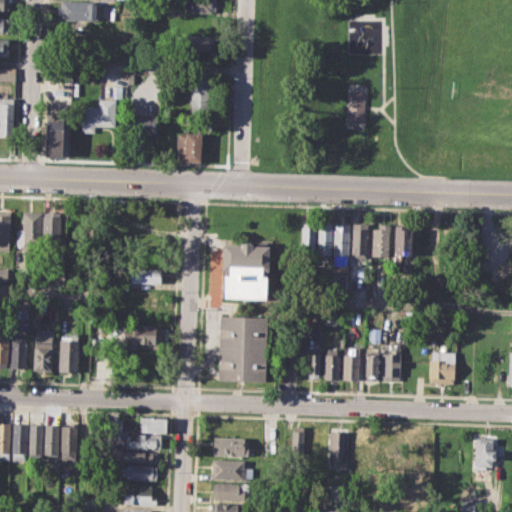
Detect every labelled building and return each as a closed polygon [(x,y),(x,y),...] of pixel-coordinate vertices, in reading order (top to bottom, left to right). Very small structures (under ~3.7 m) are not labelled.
[(0,0),(8,0),(8,11),(0,10),(0,0)] [(59,0),(98,2),(98,20),(58,19),(59,0)] [(185,0),(215,0),(215,13),(185,12),(185,0)] [(0,15),(8,16),(7,33),(0,32),(0,15)] [(187,33),(217,34),(217,49),(187,48),(187,33)] [(0,67),(15,68),(14,80),(0,79),(0,67)] [(192,78),(211,78),(210,114),(191,113),(192,78)] [(113,85),(122,86),(121,97),(112,96),(113,85)] [(365,92),(348,91),(347,120),(364,121),(365,92)] [(0,97),(13,97),(13,136),(0,136),(0,97)] [(98,99),(115,99),(115,125),(94,124),(93,132),(80,132),(81,106),(98,107),(98,99)] [(131,115),(156,115),(156,133),(131,132),(131,115)] [(45,119),(62,119),(62,155),(44,155),(45,119)] [(177,131),(200,132),(199,160),(176,160),(177,131)] [(0,210),(10,211),(9,236),(5,236),(5,241),(0,241),(0,210)] [(23,211),(40,212),(39,246),(22,245),(23,211)] [(43,241),(44,211),(60,212),(59,241),(43,241)] [(302,222),(315,222),(314,249),(301,249),(302,222)] [(317,222),(331,222),(330,257),(317,257),(317,222)] [(334,223),(334,265),(348,265),(348,223),(334,223)] [(353,223),(352,256),(366,256),(367,223),(353,223)] [(371,228),(378,228),(378,224),(388,224),(388,255),(371,255),(371,228)] [(394,224),(412,224),(411,255),(394,254),(394,224)] [(221,296),(222,243),(268,244),(267,297),(221,296)] [(352,261),(366,261),(366,271),(352,271),(352,261)] [(41,264),(58,264),(58,279),(41,280),(41,264)] [(21,267),(37,267),(37,281),(21,281),(21,267)] [(131,267),(161,268),(161,283),(131,282),(131,267)] [(218,380),(220,315),(267,316),(265,381),(218,380)] [(125,324),(160,325),(160,343),(135,342),(135,349),(124,348),(125,324)] [(368,326),(380,326),(380,341),(368,341),(368,326)] [(33,368),(34,327),(53,328),(51,368),(33,368)] [(0,365),(0,330),(4,331),(4,337),(8,338),(6,366),(0,365)] [(59,371),(60,336),(69,336),(69,332),(77,332),(76,371),(59,371)] [(10,367),(11,333),(26,333),(24,367),(10,367)] [(381,379),(382,344),(389,344),(389,349),(400,349),(399,380),(381,379)] [(308,348),(320,348),(319,377),(308,377),(308,348)] [(323,379),(323,353),(326,353),(326,348),(335,348),(335,353),(339,353),(339,379),(323,379)] [(365,378),(366,350),(378,351),(378,379),(365,378)] [(428,381),(429,359),(432,359),(432,351),(454,351),(453,382),(428,381)] [(342,378),(342,354),(359,354),(359,379),(342,378)] [(139,416),(167,417),(166,433),(139,432),(139,416)] [(110,418),(122,419),(122,444),(109,443),(110,418)] [(0,421),(10,422),(9,458),(0,458),(0,421)] [(13,422),(12,458),(25,458),(26,422),(13,422)] [(29,423),(29,456),(41,456),(42,423),(29,423)] [(45,424),(44,454),(58,454),(58,424),(45,424)] [(61,424),(61,457),(77,457),(77,424),(61,424)] [(291,425),(304,425),(304,453),(291,452),(291,425)] [(330,427),(349,428),(347,467),(328,467),(330,427)] [(353,433),(370,433),(369,465),(352,464),(353,433)] [(126,434),(159,435),(159,449),(125,448),(126,434)] [(373,435),(391,435),(390,465),(372,465),(373,435)] [(212,436),(245,438),(244,446),(255,447),(254,457),(211,455),(212,436)] [(474,437),(493,438),(493,449),(497,450),(496,460),(492,460),(492,468),(473,468),(474,437)] [(127,451),(157,452),(157,462),(127,461),(127,451)] [(212,458),(244,459),(244,466),(254,467),(253,480),(211,479),(212,458)] [(125,464),(156,465),(155,479),(125,478),(125,464)] [(212,482),(249,483),(248,500),(211,498),(212,482)] [(124,485),(151,486),(151,494),(156,494),(156,504),(123,503),(124,485)] [(81,496),(96,496),(96,511),(81,511),(81,496)] [(210,511),(210,502),(248,503),(248,511),(210,511)]
